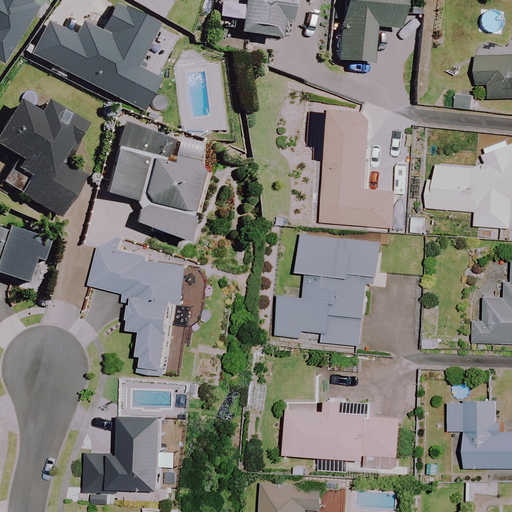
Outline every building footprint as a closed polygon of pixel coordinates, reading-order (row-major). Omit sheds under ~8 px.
[(0,0),(0,64),(3,66),(38,8),(30,4),(32,0),(0,0)] [(243,0),(239,35),(277,40),(279,25),(288,26),(291,0),(243,0)] [(343,0),(338,58),(370,61),(374,25),(397,27),(400,0),(343,0)] [(49,23),(33,54),(144,112),(160,81),(137,69),(159,27),(116,4),(101,32),(83,23),(75,37),(49,23)] [(511,56),(478,57),(478,84),(490,84),(490,98),(511,98),(511,56)] [(3,186),(19,196),(58,219),(83,178),(59,164),(82,127),(45,105),(38,117),(17,105),(0,133),(0,150),(18,161),(3,186)] [(372,114),(329,111),(319,221),(395,228),(398,192),(366,189),(372,114)] [(201,171),(192,160),(172,153),(172,163),(162,160),(170,138),(121,121),(114,148),(103,190),(136,200),(137,208),(133,222),(184,240),(190,214),(201,171)] [(511,146),(486,154),(485,168),(438,165),(437,180),(430,180),(428,208),(477,211),(477,226),(511,228),(511,146)] [(427,217),(411,215),(409,234),(426,236),(427,217)] [(0,273),(23,282),(32,258),(39,260),(46,240),(4,225),(2,231),(0,229),(0,273)] [(383,241),(304,235),(300,273),(308,273),(306,299),(281,297),(278,335),(305,338),(305,330),(326,332),(325,342),(363,345),(368,283),(380,284),(383,241)] [(140,370),(166,373),(174,300),(183,301),(188,265),(148,260),(149,255),(121,249),(123,237),(118,236),(101,244),(92,281),(127,291),(126,299),(136,300),(133,325),(146,326),(140,370)] [(511,263),(510,300),(485,299),(484,320),(476,320),(475,342),(511,343),(511,263)] [(333,401),(333,411),(292,409),(290,454),(369,458),(369,454),(400,456),(402,418),(373,417),(374,402),(333,401)] [(511,432),(499,432),(498,402),(450,402),(450,431),(466,431),(467,468),(511,467),(511,432)] [(166,417),(125,415),(124,455),(88,454),(88,492),(117,492),(117,488),(165,489),(166,417)] [(324,488),(262,485),(261,511),(307,511),(308,510),(323,511),(324,488)]
